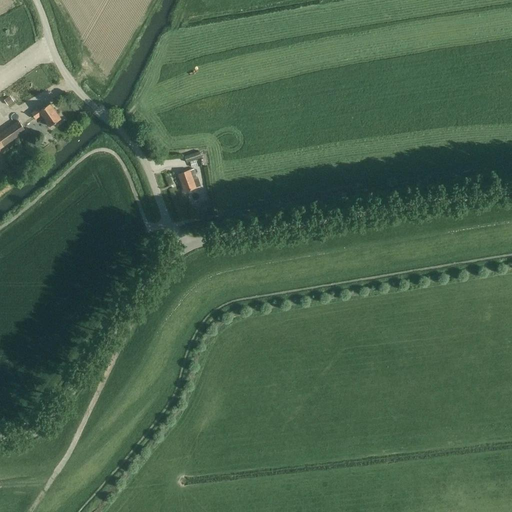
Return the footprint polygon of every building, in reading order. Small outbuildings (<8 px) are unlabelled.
[(60,119),(50,103),(39,110),(38,107),(31,112),(35,118),(42,113),(50,126),(60,119)] [(19,121),(0,133),(0,140),(4,147),(26,131),(19,121)] [(199,151),(184,156),(186,162),(201,157),(199,151)] [(194,168),(179,174),(185,191),(200,186),(194,168)] [(204,201),(189,203),(190,216),(201,215),(205,215),(204,201)]
